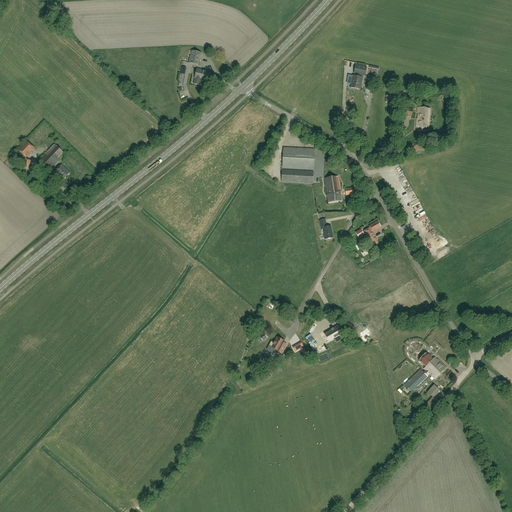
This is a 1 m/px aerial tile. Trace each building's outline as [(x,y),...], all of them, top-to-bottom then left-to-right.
[(200,59),(201,53),(192,50),(190,57),(200,59)] [(199,65),(200,59),(190,57),(189,63),(199,65)] [(365,76),(367,67),(356,65),(354,74),(359,75),(359,77),(352,76),(350,88),(360,90),(362,78),(363,75),(365,76)] [(199,72),(200,70),(197,69),(194,79),(195,79),(193,84),(199,85),(201,80),(200,80),(202,73),(199,72)] [(200,80),(201,80),(204,81),(204,80),(209,81),(211,73),(205,71),(200,70),(199,72),(202,73),(200,80)] [(400,107),(401,95),(394,95),(393,107),(400,107)] [(428,128),(430,109),(418,108),(416,127),(428,128)] [(19,150),(27,157),(35,148),(28,141),(19,150)] [(409,153),(422,148),(419,141),(406,147),(409,153)] [(58,158),(63,153),(54,144),(47,151),(48,152),(39,162),(43,166),(49,171),(58,161),(58,158)] [(313,170),(315,149),(283,148),(282,169),(313,170)] [(27,170),(31,161),(25,158),(21,167),(27,170)] [(64,179),(70,173),(61,165),(55,172),(58,175),(59,175),(64,179)] [(281,182),(313,184),(313,171),(282,170),(281,182)] [(328,203),(341,201),(338,177),(325,178),(327,195),(328,203)] [(346,195),(356,194),(355,187),(345,189),(346,195)] [(323,233),(325,239),(333,238),(331,226),(326,227),(325,219),(319,220),(321,228),(322,228),(323,229),(322,229),(321,230),(322,233),(323,233)] [(372,232),(380,227),(377,221),(369,227),(370,228),(364,231),(367,235),(364,237),(368,242),(370,241),(370,242),(376,239),(372,232)] [(364,235),(361,229),(356,232),(359,238),(364,235)] [(333,339),(339,335),(343,333),(338,326),(333,329),(333,328),(333,329),(331,330),(331,329),(330,330),(331,330),(325,334),(329,341),(333,339)] [(271,342),(267,350),(274,354),(275,353),(280,355),(284,349),(281,347),(283,342),(284,341),(277,338),(274,343),(271,342)] [(437,359),(435,362),(426,353),(419,361),(425,367),(424,369),(435,380),(446,368),(437,360),(437,359)] [(412,392),(428,377),(420,369),(405,384),(412,392)] [(434,385),(427,392),(436,400),(443,393),(434,385)]
